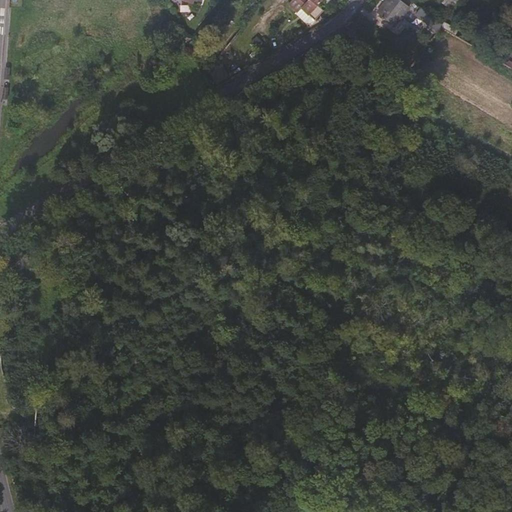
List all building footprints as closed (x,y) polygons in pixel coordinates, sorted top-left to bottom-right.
[(318,7),(309,1),(309,0),(293,0),(289,5),(297,14),(301,10),(315,22),(323,13),(318,7)] [(394,28),(409,9),(397,0),(388,0),(377,15),(394,28)] [(450,11),(459,0),(444,0),(442,4),(450,11)] [(441,27),(420,10),(415,16),(436,33),(440,28),(454,37),(457,32),(444,24),(441,27)] [(354,39),(348,33),(344,30),(340,33),(340,36),(354,39)] [(360,39),(350,31),(348,33),(354,39),(358,42),(360,39)] [(36,260),(38,258),(37,253),(28,255),(30,260),(32,261),(32,264),(37,263),(36,260)]
